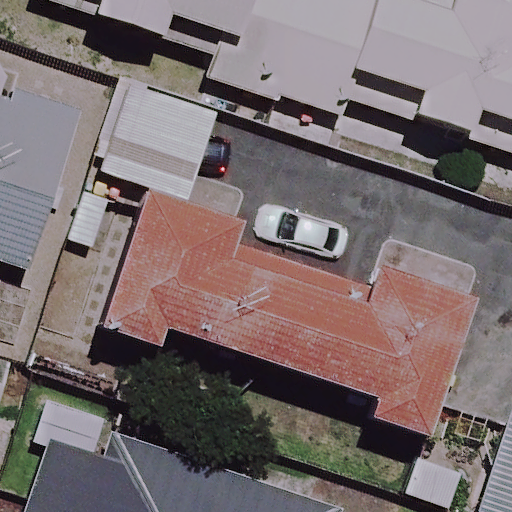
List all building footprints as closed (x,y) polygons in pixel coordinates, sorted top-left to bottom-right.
[(511,0),(98,0),(93,18),(153,39),(160,16),(224,38),(211,77),(335,119),(349,80),(413,102),(407,121),(465,140),(471,122),(511,135),(511,0)] [(213,115),(122,89),(97,174),(187,201),(213,115)] [(0,268),(28,277),(77,124),(0,99),(0,268)] [(251,239),(127,197),(83,329),(153,353),(159,336),(368,407),(364,421),(422,441),(479,272),(384,240),(366,294),(246,253),(251,239)] [(511,511),(511,418),(507,417),(475,511),(511,511)] [(305,511),(55,429),(27,511),(305,511)]
